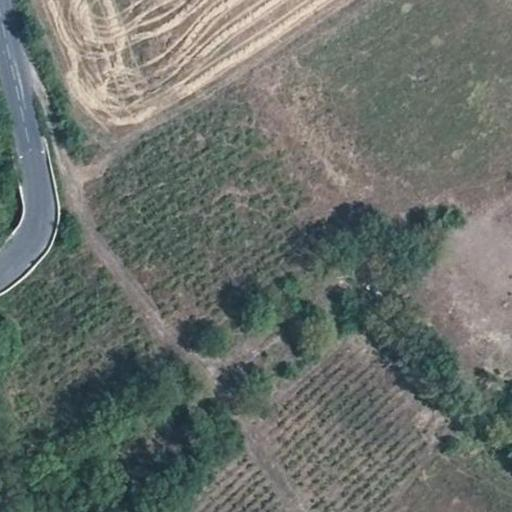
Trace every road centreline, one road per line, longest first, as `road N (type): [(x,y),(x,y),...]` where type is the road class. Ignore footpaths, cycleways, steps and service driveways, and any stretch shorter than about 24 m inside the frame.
road 1 (track): [(8,54),(49,109),(85,229),(306,511)]
road 2 (tertiary): [(0,273),(27,251),(41,208),(0,16)]
road 3 (track): [(71,182),(235,85)]
